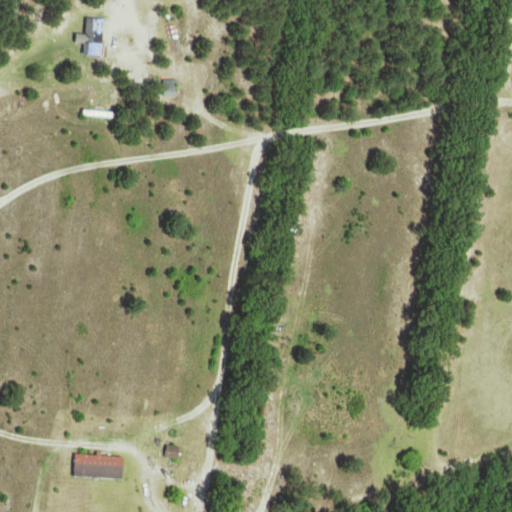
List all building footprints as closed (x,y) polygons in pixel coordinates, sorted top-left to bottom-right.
[(104,56),(107,20),(89,19),(86,55),(104,56)] [(178,80),(166,80),(166,95),(178,95),(178,80)] [(259,420),(267,420),(267,400),(260,400),(259,420)] [(179,458),(181,449),(170,447),(168,456),(179,458)] [(76,478),(125,480),(126,456),(76,455),(76,478)]
